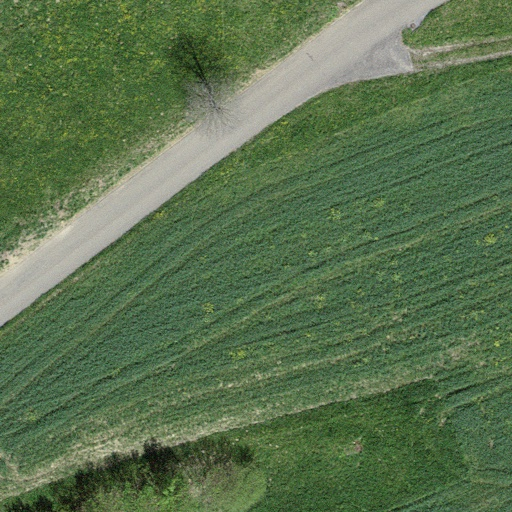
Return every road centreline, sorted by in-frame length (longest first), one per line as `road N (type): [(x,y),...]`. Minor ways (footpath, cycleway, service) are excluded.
road 1 (unclassified): [(0,308),(414,0)]
road 2 (track): [(346,49),(448,62),(511,48)]
